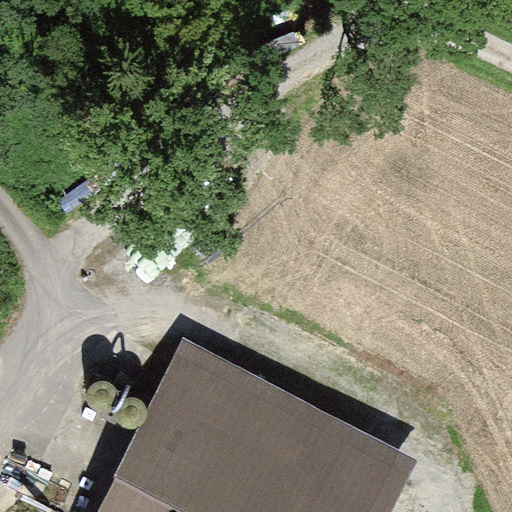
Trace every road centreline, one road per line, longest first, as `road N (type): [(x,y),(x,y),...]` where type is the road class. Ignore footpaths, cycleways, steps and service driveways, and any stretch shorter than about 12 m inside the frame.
road 1 (track): [(54,262),(209,131),(324,49),(412,0)]
road 2 (track): [(0,413),(56,340),(62,310),(54,262)]
road 3 (track): [(511,65),(387,0)]
